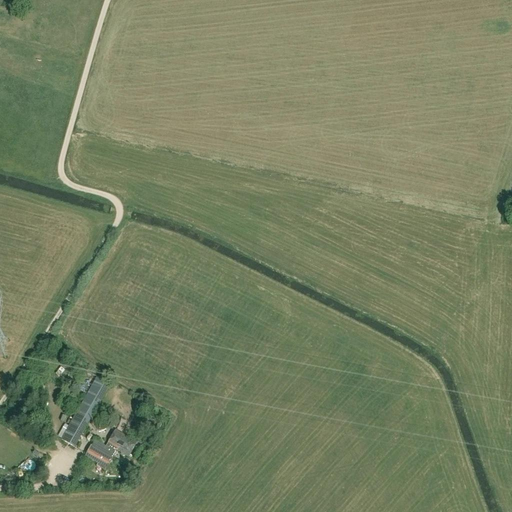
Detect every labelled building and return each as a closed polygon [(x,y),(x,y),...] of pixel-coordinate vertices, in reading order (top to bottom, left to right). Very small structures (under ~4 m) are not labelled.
[(84,401),(61,439),(75,447),(111,386),(97,378),(84,401)] [(23,393),(18,404),(26,408),(31,398),(23,393)] [(137,424),(132,434),(140,438),(145,429),(137,424)] [(129,459),(138,443),(117,431),(108,446),(129,459)] [(116,453),(95,441),(86,457),(107,469),(116,453)]
